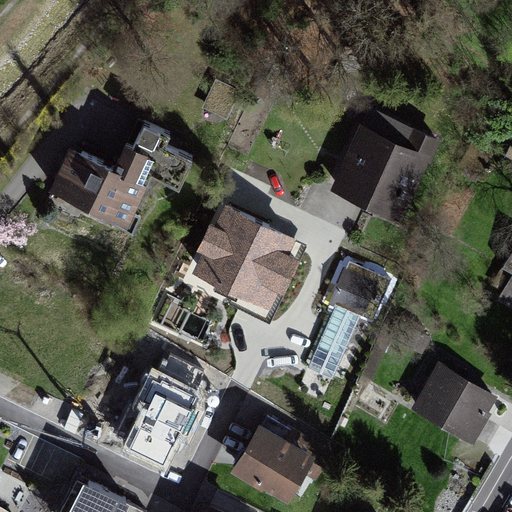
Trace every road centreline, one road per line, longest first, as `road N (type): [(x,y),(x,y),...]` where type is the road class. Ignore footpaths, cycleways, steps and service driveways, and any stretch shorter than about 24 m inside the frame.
road 1 (residential): [(0,407),(186,498),(239,386)]
road 2 (residential): [(84,106),(0,210)]
